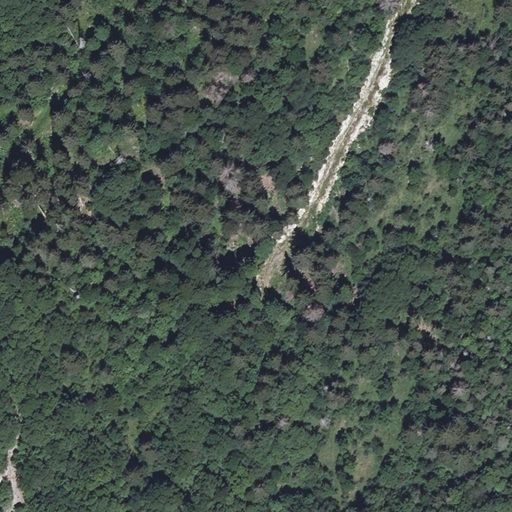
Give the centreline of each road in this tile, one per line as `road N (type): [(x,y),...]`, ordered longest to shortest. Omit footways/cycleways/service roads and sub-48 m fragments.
road 1 (track): [(399,0),(277,284)]
road 2 (track): [(0,188),(36,125),(146,0)]
